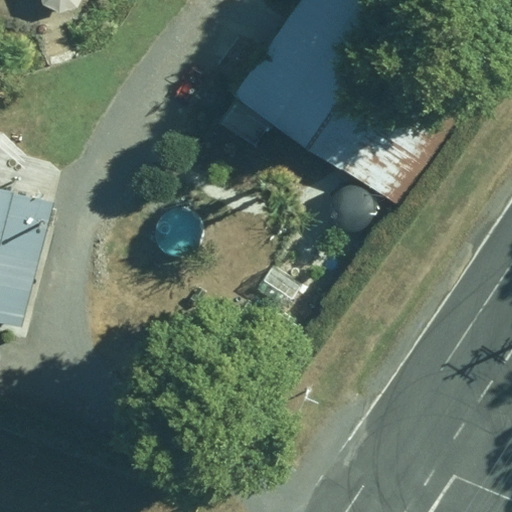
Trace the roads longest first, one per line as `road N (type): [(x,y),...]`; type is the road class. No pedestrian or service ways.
road 1 (tertiary): [(386,450),(511,258)]
road 2 (unclassified): [(386,450),(511,500)]
